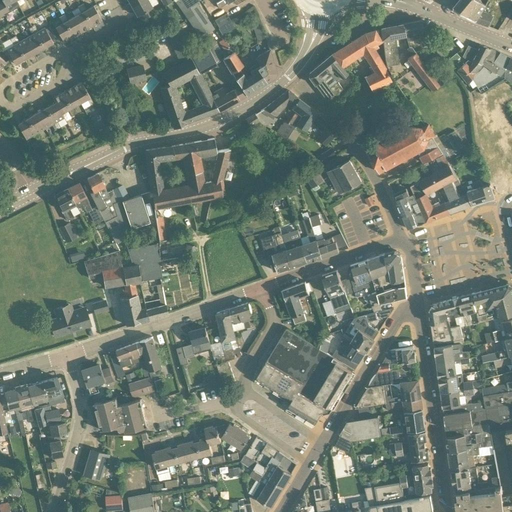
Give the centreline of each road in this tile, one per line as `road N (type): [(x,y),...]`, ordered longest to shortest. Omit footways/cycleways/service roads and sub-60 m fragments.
road 1 (secondary): [(31,192),(133,143),(225,119),(301,60)]
road 2 (unclassified): [(64,356),(263,288)]
road 3 (residential): [(448,511),(417,306)]
road 4 (residential): [(399,239),(373,176),(300,83)]
road 5 (residential): [(417,306),(405,309),(322,443)]
road 6 (unclassified): [(53,511),(78,424),(64,356)]
road 7 (unclassified): [(263,288),(399,239)]
